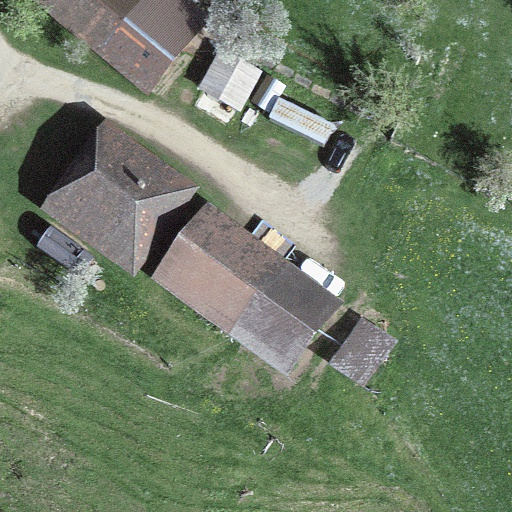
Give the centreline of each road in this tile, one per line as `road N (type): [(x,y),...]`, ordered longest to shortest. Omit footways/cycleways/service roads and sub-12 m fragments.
road 1 (track): [(0,65),(134,113),(232,169),(323,240)]
road 2 (track): [(511,204),(476,185),(411,170),(232,169)]
